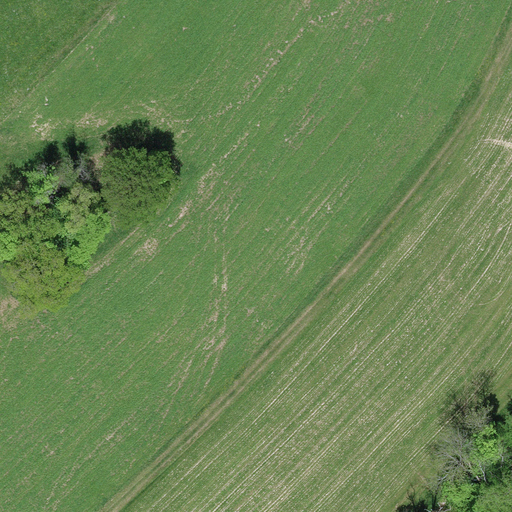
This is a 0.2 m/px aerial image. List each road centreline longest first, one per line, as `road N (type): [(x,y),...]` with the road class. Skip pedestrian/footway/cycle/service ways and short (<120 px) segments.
road 1 (track): [(511,34),(408,199),(112,511)]
road 2 (track): [(0,120),(113,0)]
